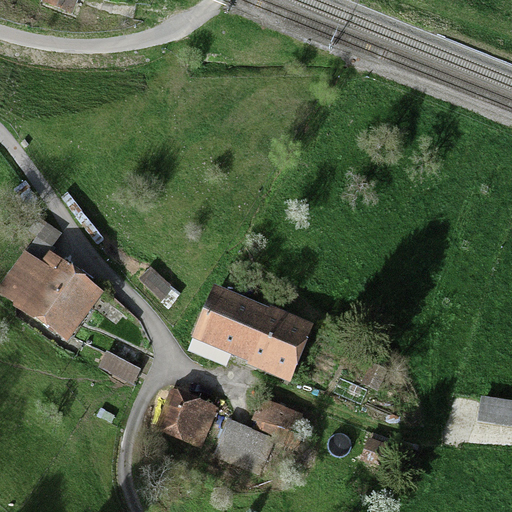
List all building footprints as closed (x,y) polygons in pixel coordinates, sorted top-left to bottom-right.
[(47,0),(43,11),(76,23),(84,0),(47,0)] [(14,310),(65,348),(104,297),(49,256),(41,266),(24,253),(0,284),(0,285),(5,289),(0,295),(0,298),(15,309),(14,310)] [(197,332),(188,353),(227,369),(231,359),(291,385),(315,330),(270,311),(269,313),(215,290),(202,319),(195,316),(190,329),(197,332)] [(99,369),(134,386),(142,371),(106,354),(99,369)] [(373,369),(363,390),(379,398),(389,376),(373,369)] [(221,410),(171,391),(153,435),(203,455),(221,410)] [(250,430),(226,421),(213,456),(264,475),(277,440),(294,446),(305,417),(261,401),(250,430)] [(511,405),(482,402),(478,428),(511,432),(511,405)] [(97,417),(112,425),(116,417),(101,409),(97,417)] [(405,459),(376,447),(366,471),(396,483),(405,459)]
